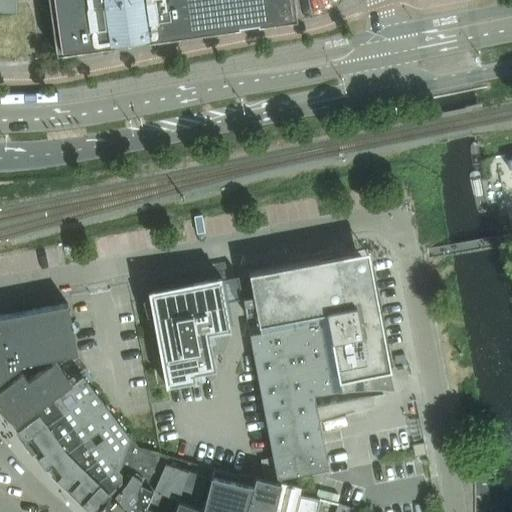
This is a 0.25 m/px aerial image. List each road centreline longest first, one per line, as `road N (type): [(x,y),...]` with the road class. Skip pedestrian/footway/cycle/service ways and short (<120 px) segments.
road 1 (unclassified): [(455,511),(401,216),(0,288)]
road 2 (secondary): [(0,165),(387,93)]
road 3 (secondary): [(384,60),(75,122),(0,125)]
road 4 (secondary): [(511,35),(384,60)]
road 5 (secondary): [(387,93),(511,68)]
